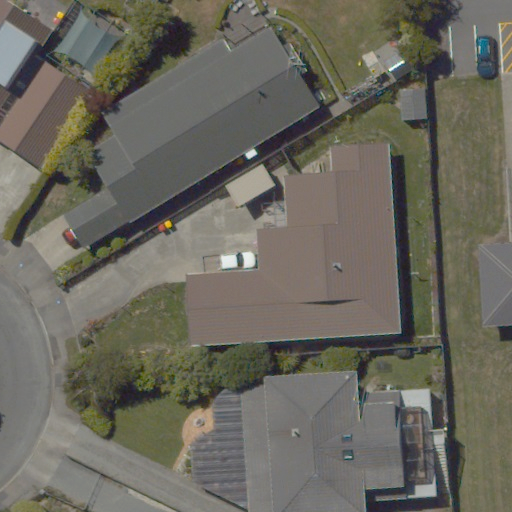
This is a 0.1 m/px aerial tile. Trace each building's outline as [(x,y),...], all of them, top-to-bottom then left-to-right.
[(68,0),(0,0),(0,130),(42,161),(127,42),(90,16),(68,0)] [(64,199),(89,240),(335,93),(279,0),(271,0),(103,101),(119,128),(88,146),(105,174),(64,199)] [(190,256),(192,335),(403,329),(398,125),(332,127),(332,155),(285,156),(287,204),(259,205),(260,254),(190,256)] [(511,234),(478,236),(483,317),(511,315),(511,234)] [(249,500),(248,509),(323,506),(322,511),(364,511),(364,501),(436,498),(430,350),(267,356),(267,378),(208,380),(210,429),(209,429),(207,430),(206,431),(205,432),(203,433),(202,434),(201,435),(200,436),(199,437),(198,438),(197,439),(196,441),(195,442),(194,443),(194,445),(193,446),(192,448),(192,449),(191,451),(191,452),(191,454),(190,455),(190,457),(190,458),(190,460),(190,461),(190,463),(190,465),(191,466),(191,468),(191,469),(192,471),(192,472),(193,474),(194,475),(249,500)]
